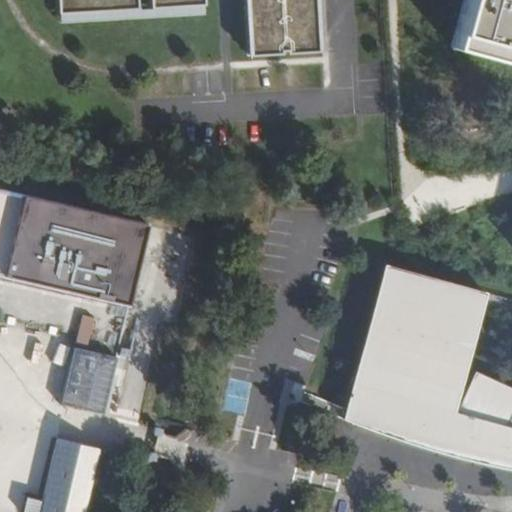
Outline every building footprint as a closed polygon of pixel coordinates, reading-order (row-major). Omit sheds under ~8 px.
[(58,0),(59,12),(137,7),(136,0),(149,0),(149,7),(203,4),(202,0),(242,0),(246,55),(314,51),(311,0),(58,0)] [(511,0),(462,0),(451,42),(511,62),(511,0)] [(0,277),(125,308),(146,225),(0,190),(0,277)] [(483,291),(380,263),(337,411),(334,421),(379,438),(453,459),(511,471),(511,395),(474,379),(458,417),(451,415),(483,291)] [(114,355),(73,346),(60,405),(103,415),(117,356),(114,355)] [(83,511),(99,447),(59,438),(45,501),(28,497),(24,511),(83,511)]
